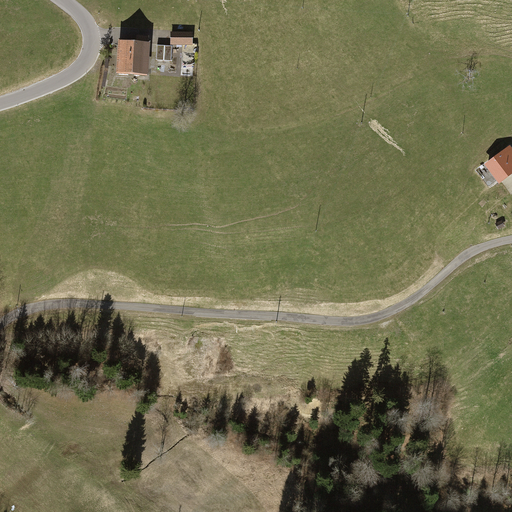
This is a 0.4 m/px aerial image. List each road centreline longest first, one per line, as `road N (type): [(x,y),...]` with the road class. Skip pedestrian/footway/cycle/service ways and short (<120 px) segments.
road 1 (unclassified): [(511,240),(458,259),(395,311),(345,323),(60,304),(21,311),(0,325)]
road 2 (tertiary): [(0,104),(48,88),(84,61),(87,31),(59,0)]
